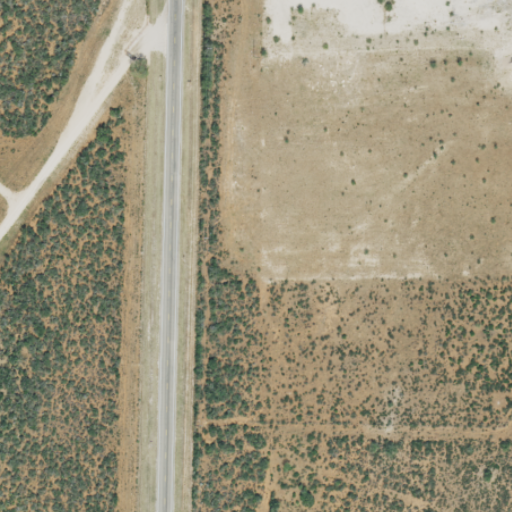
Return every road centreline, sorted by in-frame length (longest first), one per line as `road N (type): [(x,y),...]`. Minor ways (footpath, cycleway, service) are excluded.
road 1 (secondary): [(170,511),(183,0)]
road 2 (residential): [(183,96),(102,130),(0,262)]
